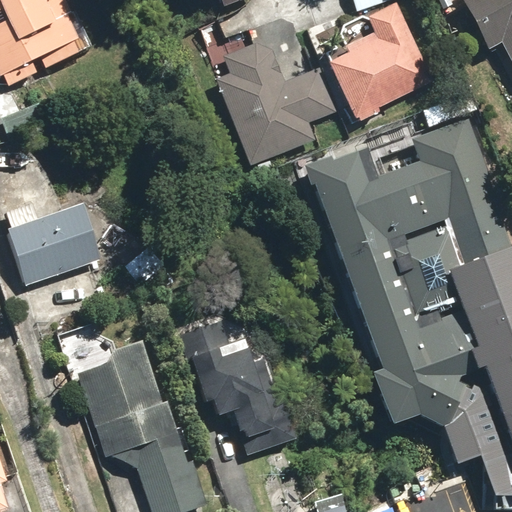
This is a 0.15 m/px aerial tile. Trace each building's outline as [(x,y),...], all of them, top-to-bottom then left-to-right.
[(69,15),(67,16),(60,0),(0,0),(0,82),(3,89),(29,78),(25,67),(37,62),(41,70),(85,51),(69,15)] [(184,0),(186,7),(205,0),(208,0),(213,14),(253,0),(184,0)] [(346,0),(352,15),(386,3),(384,0),(346,0)] [(511,0),(454,0),(450,2),(479,56),(493,49),(511,85),(511,0)] [(319,67),(348,125),(349,127),(376,114),(375,112),(428,86),(390,9),(361,23),(368,37),(338,52),(341,57),(319,67)] [(227,79),(212,84),(242,169),(312,144),(306,127),(331,118),(314,72),(277,85),(262,44),(219,59),(227,79)] [(463,94),(414,113),(422,132),(470,113),(463,94)] [(511,501),(511,211),(478,114),(306,173),(401,444),(445,429),(461,472),(489,462),(504,505),(511,501)] [(68,211),(0,236),(20,292),(89,266),(68,211)] [(167,435),(134,347),(98,359),(101,369),(73,379),(102,462),(107,460),(129,470),(144,511),(189,511),(202,507),(186,467),(180,469),(175,456),(184,453),(176,431),(167,435)] [(205,357),(203,351),(179,359),(197,408),(203,406),(209,424),(223,419),(232,445),(259,435),(266,454),(292,445),(279,407),(268,411),(247,351),(231,357),(228,348),(205,357)] [(0,511),(6,511),(3,502),(0,503),(0,481),(9,479),(6,471),(0,472),(0,457),(0,458),(0,457),(0,511)]
